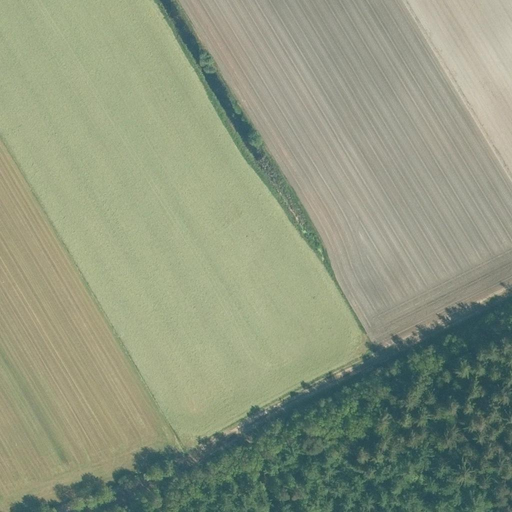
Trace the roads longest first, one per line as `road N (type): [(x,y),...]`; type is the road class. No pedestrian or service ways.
road 1 (track): [(243,427),(511,290)]
road 2 (track): [(59,511),(159,475),(243,427)]
